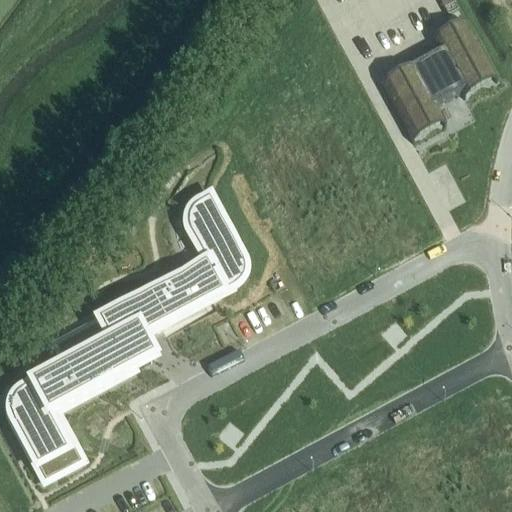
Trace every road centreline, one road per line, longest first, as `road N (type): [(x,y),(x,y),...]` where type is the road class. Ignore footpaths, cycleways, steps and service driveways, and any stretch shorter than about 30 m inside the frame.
road 1 (residential): [(497,231),(153,408),(205,511)]
road 2 (residential): [(506,350),(207,511)]
